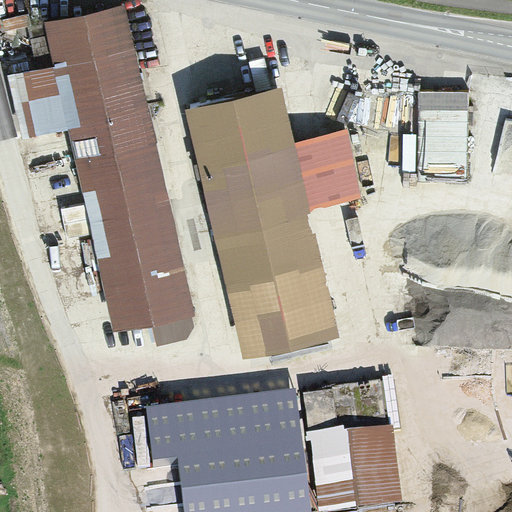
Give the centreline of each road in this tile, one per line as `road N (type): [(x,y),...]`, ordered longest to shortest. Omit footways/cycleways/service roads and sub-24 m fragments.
road 1 (track): [(104,511),(108,473),(27,241),(0,136)]
road 2 (secondary): [(511,43),(285,0)]
